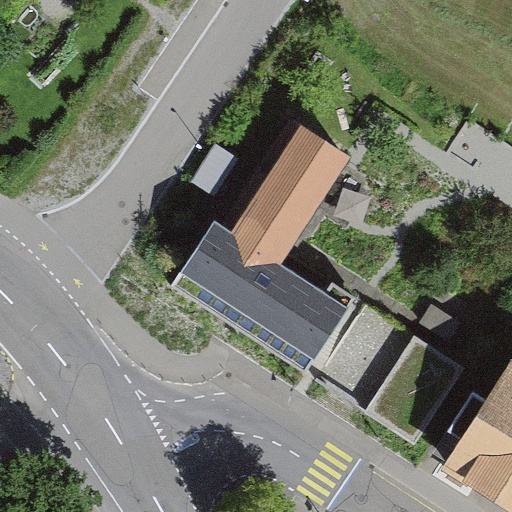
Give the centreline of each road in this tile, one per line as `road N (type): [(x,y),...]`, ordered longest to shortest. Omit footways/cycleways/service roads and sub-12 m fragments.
road 1 (residential): [(23,313),(108,218),(262,0)]
road 2 (tertiary): [(137,472),(197,437),(245,435),(267,440),(385,511)]
road 3 (secondary): [(23,313),(137,472)]
